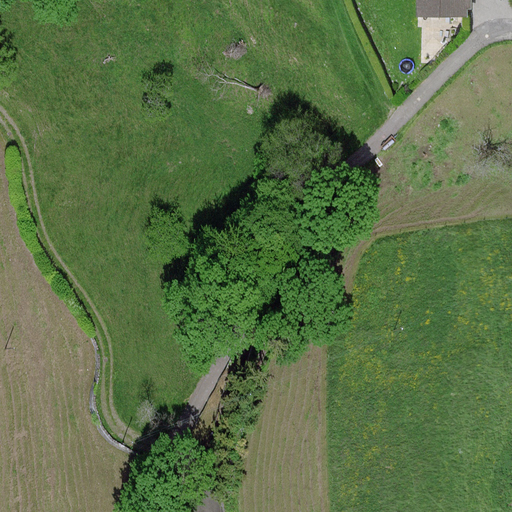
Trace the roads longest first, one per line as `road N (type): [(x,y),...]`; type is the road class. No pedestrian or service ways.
road 1 (track): [(493,27),(277,246),(176,435),(161,445)]
road 2 (track): [(161,445),(141,444),(109,413),(105,341),(46,244),(22,149),(0,113)]
